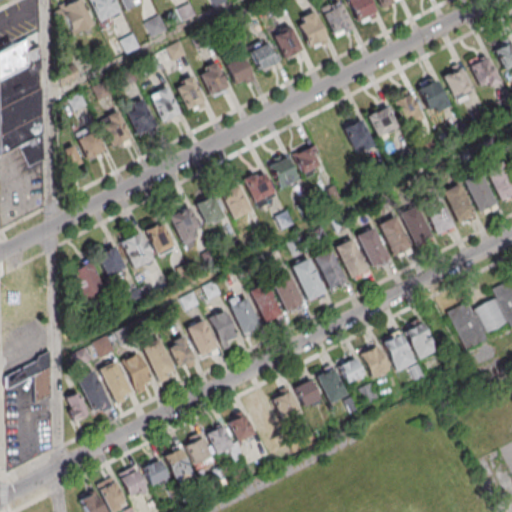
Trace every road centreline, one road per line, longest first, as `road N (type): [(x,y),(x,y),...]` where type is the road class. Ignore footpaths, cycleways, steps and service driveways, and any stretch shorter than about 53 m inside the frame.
road 1 (residential): [(499,0),(0,255)]
road 2 (residential): [(511,234),(59,466)]
